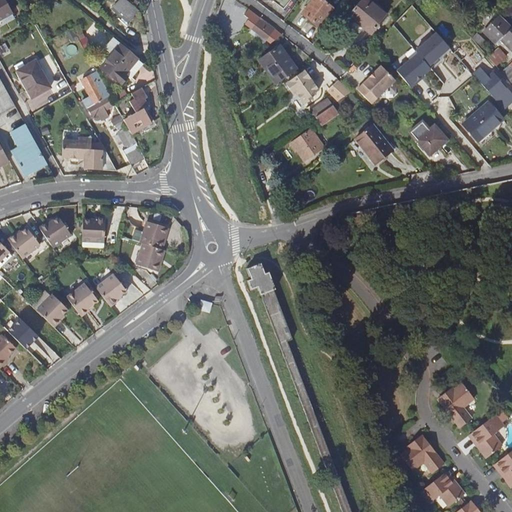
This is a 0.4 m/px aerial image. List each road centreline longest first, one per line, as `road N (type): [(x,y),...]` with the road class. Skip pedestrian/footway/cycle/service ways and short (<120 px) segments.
road 1 (residential): [(501,511),(420,402),(420,371),(397,338),(345,277),(279,229)]
road 2 (residential): [(210,248),(309,511)]
road 3 (residential): [(0,423),(187,278),(210,248)]
road 4 (track): [(231,224),(204,139),(204,44)]
road 5 (residential): [(511,170),(339,207)]
road 6 (unknown): [(61,191),(0,67)]
